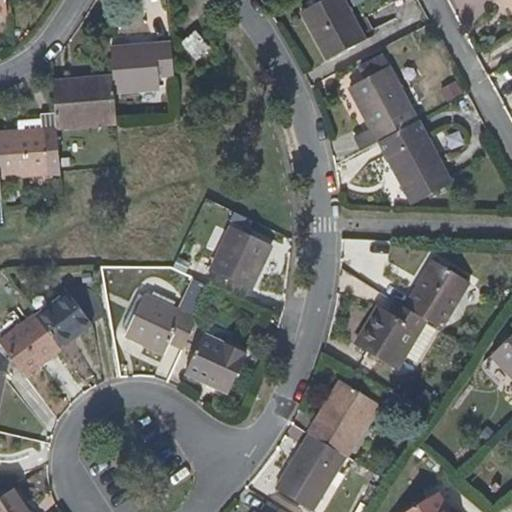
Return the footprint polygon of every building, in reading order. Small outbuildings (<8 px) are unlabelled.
[(0,0),(0,15),(8,15),(6,0),(0,0)] [(365,39),(344,0),(324,0),(301,12),(328,60),(365,39)] [(511,0),(499,0),(501,2),(504,0),(505,0),(509,6),(511,10),(511,0)] [(505,0),(504,0),(501,2),(505,9),(509,6),(505,0)] [(210,49),(196,32),(182,43),(197,60),(210,49)] [(112,75),(114,92),(160,88),(160,76),(174,76),(171,43),(110,48),(112,75)] [(350,88),(379,142),(417,121),(389,68),(350,88)] [(117,121),(114,92),(112,75),(51,80),(54,111),(56,129),(117,124),(117,121)] [(441,106),(463,96),(457,83),(435,93),(441,106)] [(60,172),(56,129),(54,111),(40,112),(41,119),(41,130),(19,132),(0,133),(0,170),(1,177),(60,172)] [(41,130),(41,119),(18,120),(19,132),(41,130)] [(453,184),(419,120),(417,121),(379,142),(411,204),(453,184)] [(272,246),(233,227),(211,271),(251,290),(272,246)] [(426,321),(441,330),(468,282),(431,260),(403,307),(426,321)] [(67,292),(34,316),(60,350),(92,326),(67,292)] [(170,343),(184,348),(197,319),(147,295),(127,335),(165,354),(170,343)] [(403,307),(400,305),(393,315),(377,307),(355,344),(397,369),(426,321),(403,307)] [(34,316),(0,341),(0,344),(24,377),(60,350),(34,316)] [(248,354),(204,333),(185,373),(229,394),(248,354)] [(511,379),(511,337),(491,359),(511,379)] [(340,381),(308,435),(345,458),(347,459),(379,406),(340,381)] [(345,458),(308,435),(275,489),(312,511),(345,458)] [(31,511),(16,488),(0,498),(0,511),(31,511)] [(438,491),(432,495),(443,511),(449,508),(438,491)] [(443,511),(432,495),(403,511),(450,511),(449,508),(443,511)] [(255,511),(254,511),(253,511),(284,511),(269,502),(263,511),(255,511)]
